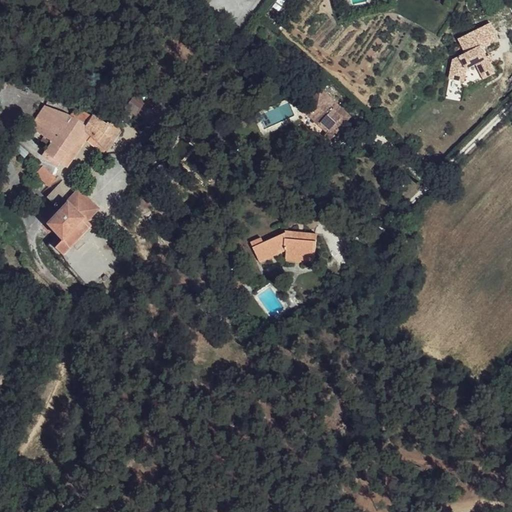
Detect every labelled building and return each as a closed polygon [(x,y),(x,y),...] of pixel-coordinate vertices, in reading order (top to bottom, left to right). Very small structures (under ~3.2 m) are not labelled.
[(501,39),(491,23),(456,39),(464,52),(451,59),(447,79),(465,82),(466,68),(474,64),(482,79),(497,70),(490,63),(491,59),(485,48),(501,39)] [(325,90),(322,92),(351,119),(354,117),(325,90)] [(322,92),(306,108),(329,132),(325,136),(330,141),(351,119),(322,92)] [(144,107),(133,99),(129,106),(141,113),(144,107)] [(69,115),(58,108),(44,106),(30,128),(51,141),(69,115)] [(78,110),(75,107),(69,115),(73,117),(78,110)] [(90,117),(78,110),(73,117),(85,126),(90,117)] [(73,117),(69,115),(51,141),(43,152),(60,163),(84,128),(85,126),(73,117)] [(103,126),(90,117),(85,126),(84,128),(90,134),(97,141),(106,151),(107,152),(120,131),(109,122),(107,123),(105,123),(103,126)] [(90,134),(84,128),(60,163),(65,166),(84,138),(88,141),(90,134)] [(97,141),(90,134),(88,141),(94,147),(97,141)] [(106,151),(97,141),(94,147),(101,154),(106,151)] [(60,163),(43,152),(40,155),(57,166),(60,163)] [(55,178),(42,166),(35,174),(48,186),(55,178)] [(78,190),(65,178),(47,197),(59,209),(78,190)] [(98,209),(78,189),(78,190),(59,209),(46,224),(61,239),(70,247),(90,224),(87,221),(98,209)] [(263,239),(254,244),(261,260),(284,248),(288,250),(299,251),(300,255),(308,256),(309,251),(320,252),(320,234),(289,232),(266,243),(263,239)] [(70,247),(61,239),(53,248),(62,255),(70,247)] [(284,248),(261,260),(263,265),(286,253),(287,259),(320,261),(320,252),(309,251),(308,256),(300,255),(299,251),(288,250),(284,248)]
